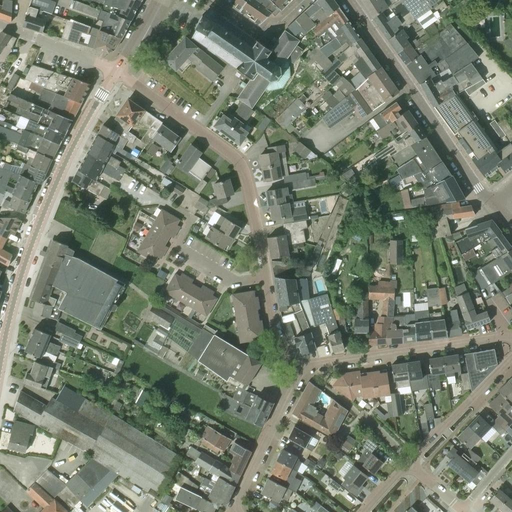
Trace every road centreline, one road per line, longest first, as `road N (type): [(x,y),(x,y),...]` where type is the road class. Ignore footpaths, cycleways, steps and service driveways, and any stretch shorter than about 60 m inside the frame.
road 1 (tertiary): [(0,363),(15,288),(46,205),(115,72)]
road 2 (residential): [(266,273),(235,157),(115,72)]
road 3 (tertiary): [(347,0),(477,189),(495,200)]
road 4 (residential): [(299,366),(511,339)]
road 5 (residential): [(299,366),(239,511)]
road 6 (residential): [(407,462),(511,357)]
road 7 (residential): [(407,462),(299,366)]
road 8 (tertiary): [(115,72),(0,23)]
